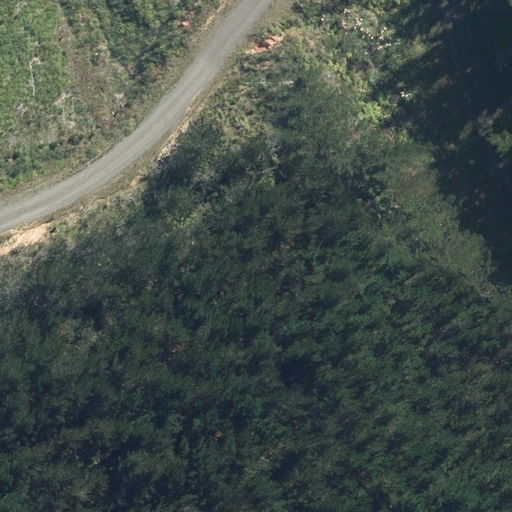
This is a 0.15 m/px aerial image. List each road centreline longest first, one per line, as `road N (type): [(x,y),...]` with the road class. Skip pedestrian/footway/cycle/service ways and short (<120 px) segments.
road 1 (track): [(0,220),(137,151),(265,0)]
road 2 (track): [(511,190),(474,129),(440,0)]
